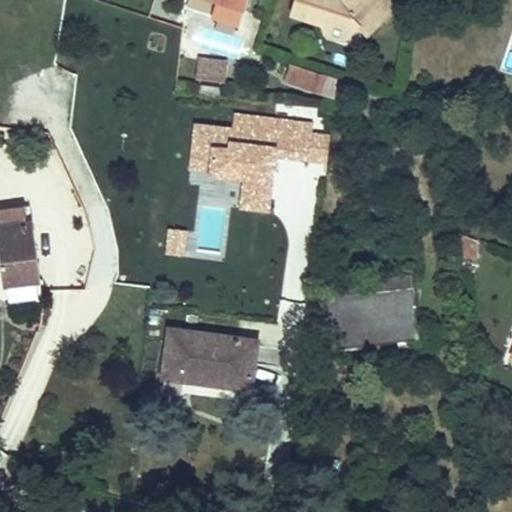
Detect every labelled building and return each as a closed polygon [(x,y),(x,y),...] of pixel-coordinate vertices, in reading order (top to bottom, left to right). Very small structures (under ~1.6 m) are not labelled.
[(212,0),(215,1),(210,17),(237,26),(245,0),(212,0)] [(294,0),(289,15),(323,27),(328,38),(346,42),(352,34),(363,35),(366,38),(391,16),(389,0),(294,0)] [(225,83),(227,61),(199,58),(197,81),(225,83)] [(333,97),(334,79),(291,66),(286,80),(333,97)] [(233,128),(194,124),(190,170),(209,172),(208,176),(241,179),(239,210),(270,212),(275,159),(326,163),(329,134),(312,133),(313,122),(234,115),(233,128)] [(0,268),(1,268),(2,282),(33,279),(28,227),(26,207),(1,209),(3,229),(0,229),(0,268)] [(186,232),(167,230),(164,254),(184,256),(186,232)] [(327,298),(405,286),(403,272),(325,284),(327,298)] [(5,296),(40,295),(39,286),(5,286),(5,296)] [(414,340),(405,286),(327,298),(335,352),(414,340)] [(245,348),(171,336),(164,377),(238,388),(245,348)] [(414,340),(335,352),(336,364),(415,352),(414,340)]
